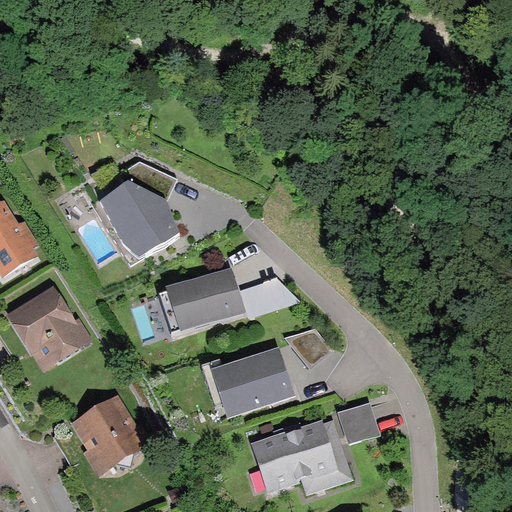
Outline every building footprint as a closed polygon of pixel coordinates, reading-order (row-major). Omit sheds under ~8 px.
[(136,187),(104,209),(138,260),(170,238),(136,187)] [(0,282),(39,260),(1,196),(0,196),(0,282)] [(226,277),(160,301),(171,331),(237,308),(226,277)] [(272,281),(240,292),(249,315),(291,300),(272,281)] [(52,290),(5,319),(36,370),(83,341),(52,290)] [(310,332),(283,339),(305,367),(329,350),(310,332)] [(275,351),(210,371),(223,414),(288,394),(275,351)] [(113,397),(66,426),(97,475),(144,445),(113,397)] [(367,407),(336,416),(345,445),(376,436),(367,407)] [(325,418),(246,443),(262,493),(297,482),(301,493),(345,479),(325,418)]
